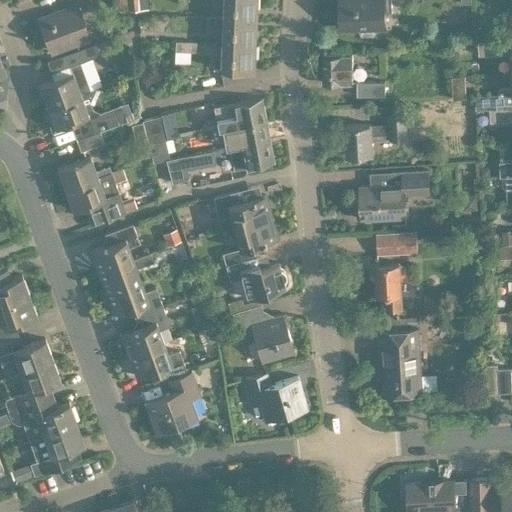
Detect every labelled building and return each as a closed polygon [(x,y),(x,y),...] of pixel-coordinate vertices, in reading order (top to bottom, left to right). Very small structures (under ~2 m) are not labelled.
[(253,16),(253,0),(221,0),(221,15),(253,16)] [(390,0),(338,0),(340,26),(384,23),(384,10),(391,10),(390,0)] [(86,35),(74,2),(38,15),(50,48),(86,35)] [(251,42),(253,16),(221,15),(220,40),(251,42)] [(130,41),(129,26),(115,32),(117,37),(127,41),(130,41)] [(511,28),(500,28),(500,37),(511,37),(511,28)] [(38,82),(46,103),(78,90),(88,87),(84,77),(78,60),(96,53),(108,49),(104,37),(63,52),(46,58),(50,69),(67,63),(70,70),(38,82)] [(194,38),(173,37),(173,48),(194,49),(194,38)] [(501,51),(501,38),(477,39),(478,53),(501,51)] [(250,68),(251,42),(220,40),(218,66),(250,68)] [(340,52),(321,52),(322,80),(351,80),(351,53),(340,53),(340,52)] [(511,70),(511,71),(511,83),(496,84),(496,92),(480,93),(480,106),(488,106),(511,105),(511,104),(508,105),(508,101),(511,100),(511,70)] [(464,73),(450,74),(451,96),(465,95),(464,73)] [(383,79),(356,79),(356,93),(384,93),(383,79)] [(49,111),(45,113),(51,129),(69,122),(67,118),(69,117),(73,116),(80,135),(85,133),(92,130),(99,128),(116,122),(124,119),(119,107),(111,110),(110,105),(98,109),(90,106),(88,99),(94,86),(94,85),(88,87),(78,90),(46,103),(49,111)] [(260,96),(231,101),(211,105),(215,126),(264,117),(260,96)] [(489,119),(511,118),(511,105),(488,106),(489,119)] [(163,137),(167,135),(160,111),(140,117),(147,141),(163,137)] [(405,136),(404,112),(388,113),(389,137),(405,136)] [(228,145),(268,138),(264,117),(215,126),(215,127),(220,126),(224,145),(228,144),(228,145)] [(369,124),(369,121),(344,123),(346,153),(371,152),(370,138),(385,137),(384,123),(369,124)] [(92,130),(85,133),(80,135),(75,137),(79,148),(103,139),(99,128),(92,130)] [(151,159),(164,157),(168,156),(166,149),(174,146),(171,134),(167,135),(163,137),(147,141),(151,159)] [(272,159),(269,145),(268,138),(228,145),(229,147),(228,147),(231,167),(272,159)] [(504,174),(511,173),(511,138),(511,139),(511,156),(510,160),(491,160),(492,174),(504,174)] [(191,151),(194,165),(214,161),(212,147),(191,151)] [(55,165),(63,186),(96,174),(88,153),(55,165)] [(181,153),(168,156),(164,157),(170,180),(187,175),(181,153)] [(487,172),(487,164),(478,165),(478,173),(487,172)] [(404,191),(426,190),(427,190),(426,168),(389,170),(389,182),(359,184),(360,199),(355,199),(356,216),(360,216),(405,213),(404,191)] [(109,169),(96,174),(63,186),(70,206),(82,202),(89,221),(95,219),(123,208),(109,169)] [(229,212),(232,224),(270,214),(264,192),(239,199),(236,188),(211,195),(217,216),(229,212)] [(462,207),(476,206),(475,192),(461,193),(462,207)] [(276,235),(270,214),(232,224),(237,245),(220,250),(224,264),(246,258),(246,256),(253,254),(250,242),(276,235)] [(131,256),(126,244),(137,240),(130,221),(102,231),(106,242),(88,248),(96,269),(131,256)] [(160,230),(165,243),(179,237),(174,225),(160,230)] [(375,231),(376,251),(415,249),(414,228),(375,231)] [(142,252),(131,256),(96,269),(103,290),(138,277),(134,265),(145,261),(142,252)] [(283,277),(284,276),(284,275),(284,273),(284,272),(284,270),(282,268),(281,267),(280,266),(278,266),(277,260),(249,267),(246,258),(224,264),(228,278),(239,275),(245,296),(284,285),(282,279),(283,277)] [(398,263),(398,260),(373,262),(375,292),(384,292),(384,306),(400,305),(399,277),(414,276),(413,262),(398,263)] [(0,302),(27,292),(20,271),(9,275),(5,264),(0,266),(0,302)] [(143,289),(138,277),(103,290),(105,294),(101,295),(106,308),(109,306),(111,310),(129,304),(133,314),(161,304),(154,285),(143,289)] [(186,294),(193,302),(201,296),(200,294),(199,290),(197,291),(186,294)] [(35,313),(27,292),(0,302),(0,319),(1,321),(0,321),(0,338),(8,335),(4,323),(35,313)] [(230,310),(243,306),(240,295),(227,299),(230,310)] [(242,323),(248,321),(259,359),(292,349),(281,311),(267,315),(261,312),(258,302),(243,306),(230,310),(232,318),(242,323)] [(137,325),(118,331),(126,352),(161,339),(157,327),(168,323),(161,304),(133,314),(137,325)] [(417,326),(377,328),(379,363),(382,362),(384,391),(420,389),(420,388),(436,387),(435,371),(419,372),(417,326)] [(0,364),(3,373),(13,370),(17,368),(18,368),(51,356),(43,335),(12,346),(8,335),(0,338),(0,364)] [(166,351),(161,339),(126,352),(134,373),(152,367),(156,377),(184,367),(177,347),(166,351)] [(46,381),(58,376),(51,356),(18,368),(17,368),(13,370),(20,390),(4,396),(2,400),(5,408),(33,398),(50,392),(46,381)] [(497,390),(496,366),(496,362),(483,362),(485,391),(497,390)] [(496,366),(497,390),(510,389),(509,365),(496,366)] [(171,389),(143,399),(154,429),(195,414),(188,395),(197,392),(189,369),(167,377),(171,389)] [(264,370),(241,376),(248,399),(257,396),(263,416),(304,404),(296,373),(267,381),(264,370)] [(50,392),(33,398),(5,408),(10,421),(16,424),(22,422),(27,437),(74,420),(66,399),(54,404),(50,392)] [(35,458),(27,460),(31,472),(79,455),(75,443),(81,441),(74,420),(27,437),(30,445),(35,458)] [(489,507),(488,476),(469,477),(470,508),(489,507)] [(501,511),(511,511),(511,476),(500,478),(501,511)] [(451,478),(407,480),(408,483),(404,483),(404,498),(408,497),(409,510),(452,508),(451,489),(464,489),(464,478),(451,478)] [(138,511),(133,496),(112,504),(115,511),(138,511)]
